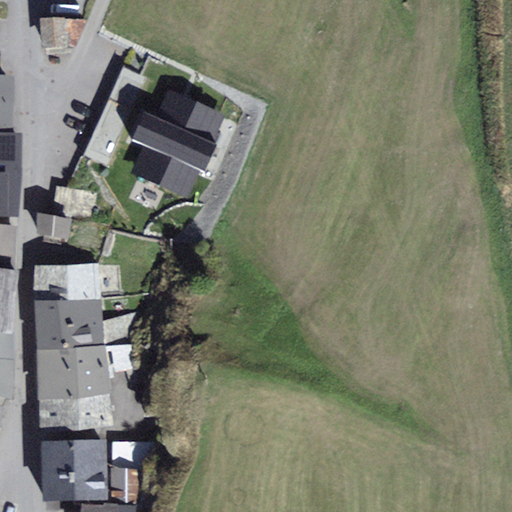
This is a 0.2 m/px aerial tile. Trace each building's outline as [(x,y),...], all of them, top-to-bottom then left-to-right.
[(68,43),(83,24),(46,23),(45,49),(68,49),(68,43)] [(12,79),(0,79),(0,129),(11,129),(12,79)] [(224,119),(172,96),(160,123),(148,118),(138,142),(149,147),(137,174),(188,197),(200,169),(205,171),(216,148),(212,146),(224,119)] [(17,140),(0,139),(0,215),(17,215),(17,181),(17,140)] [(69,219),(42,215),(40,233),(55,235),(67,236),(69,219)] [(13,230),(0,228),(0,258),(10,259),(11,244),(13,230)] [(39,272),(33,272),(36,304),(100,300),(99,291),(118,290),(117,266),(39,272)] [(0,331),(9,333),(13,300),(14,293),(16,275),(0,273),(0,331)] [(103,346),(100,300),(36,304),(39,344),(39,350),(103,346)] [(0,362),(10,363),(10,359),(9,333),(0,331),(0,362)] [(105,371),(103,346),(39,350),(39,356),(43,401),(107,397),(105,371)] [(0,362),(0,394),(12,398),(11,368),(10,363),(0,362)] [(109,426),(107,397),(43,401),(44,423),(45,431),(109,426)] [(104,474),(103,446),(44,448),(46,500),(105,498),(104,474)] [(137,472),(113,472),(113,502),(137,502),(137,472)]
